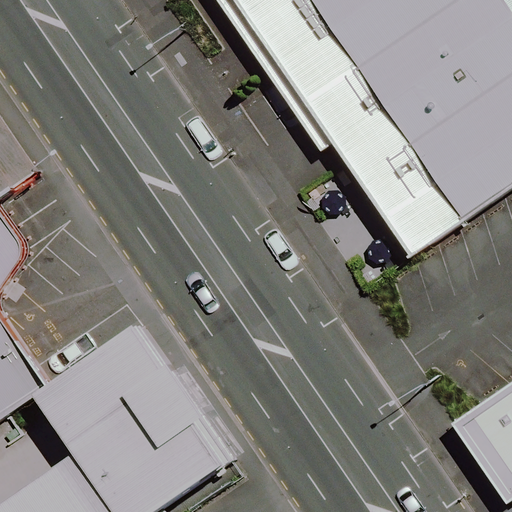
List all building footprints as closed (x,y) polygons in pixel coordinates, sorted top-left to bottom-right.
[(300,0),(348,69),(448,0),(300,0)] [(511,0),(448,0),(348,69),(452,223),(511,180),(511,0)] [(0,415),(41,386),(0,321),(0,279),(20,261),(0,235),(0,415)] [(124,511),(155,511),(230,461),(136,326),(41,391),(124,511)] [(511,387),(457,426),(511,504),(511,387)] [(0,511),(117,511),(76,451),(0,503),(0,511)]
